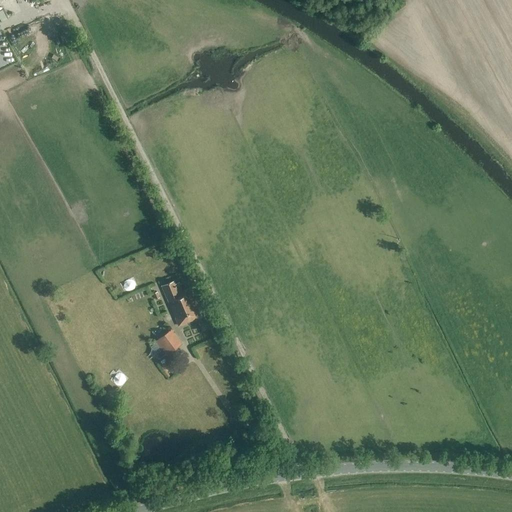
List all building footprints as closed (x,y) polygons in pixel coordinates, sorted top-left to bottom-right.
[(2,38),(4,44),(15,40),(13,34),(2,38)] [(176,283),(175,280),(162,286),(167,298),(168,297),(179,324),(204,315),(192,287),(183,291),(179,282),(176,283)] [(172,329),(158,340),(167,353),(182,342),(172,329)] [(147,341),(140,348),(146,353),(152,346),(147,341)] [(179,351),(170,356),(177,368),(186,363),(179,351)]
